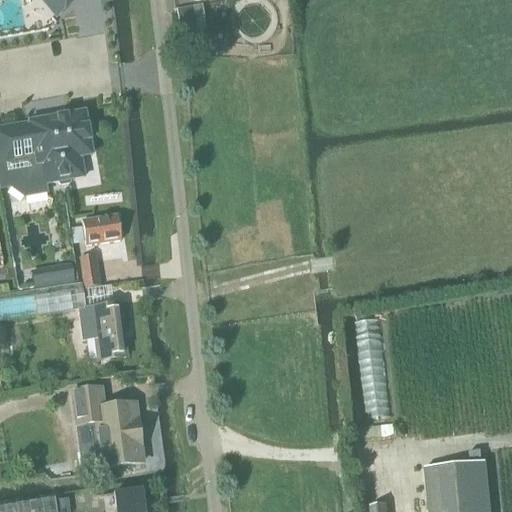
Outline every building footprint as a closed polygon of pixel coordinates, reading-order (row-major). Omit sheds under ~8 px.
[(39,0),(44,2),(57,17),(76,0),(39,0)] [(180,34),(205,31),(201,6),(176,10),(180,34)] [(29,124),(0,128),(0,190),(11,189),(23,199),(47,195),(45,186),(57,184),(61,188),(70,186),(72,181),(84,179),(80,159),(92,156),(86,123),(85,114),(70,116),(29,124)] [(116,218),(82,223),(86,248),(120,243),(116,218)] [(72,283),(70,267),(60,268),(62,284),(72,283)] [(99,286),(98,276),(83,279),(84,289),(99,286)] [(84,309),(81,291),(81,286),(0,297),(0,324),(77,313),(81,344),(94,343),(96,366),(128,361),(120,305),(84,309)] [(102,390),(69,393),(73,430),(94,427),(96,445),(106,444),(109,468),(142,464),(133,403),(104,406),(102,390)] [(428,511),(491,511),(486,464),(425,470),(428,511)] [(144,511),(142,492),(113,496),(114,511),(144,511)]
